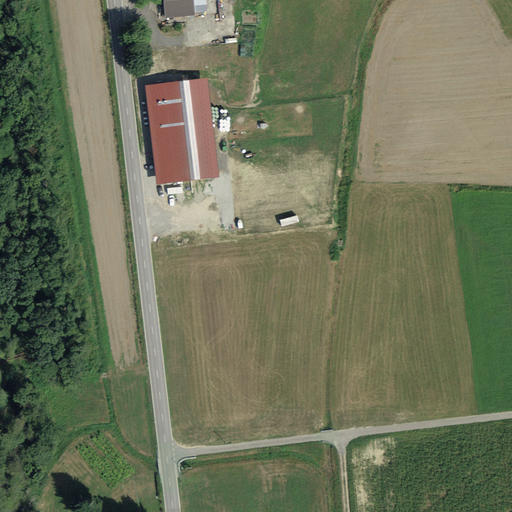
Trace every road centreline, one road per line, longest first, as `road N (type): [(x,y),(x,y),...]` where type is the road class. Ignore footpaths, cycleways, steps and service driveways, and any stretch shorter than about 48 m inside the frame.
road 1 (secondary): [(172,511),(113,0)]
road 2 (track): [(511,417),(166,456)]
